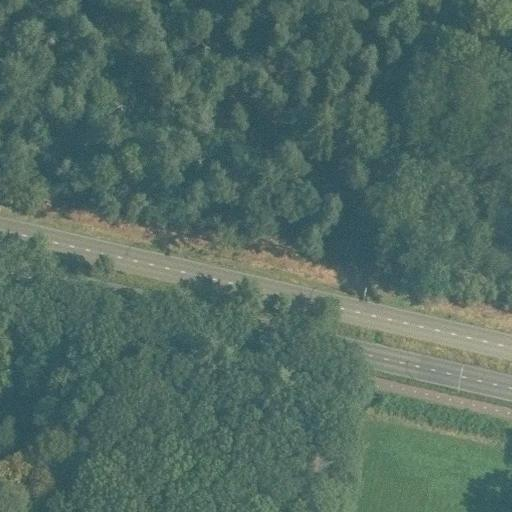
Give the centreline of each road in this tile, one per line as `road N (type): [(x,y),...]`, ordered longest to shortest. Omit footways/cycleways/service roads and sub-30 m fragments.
road 1 (secondary): [(0,273),(511,391)]
road 2 (secondary): [(511,346),(0,229)]
